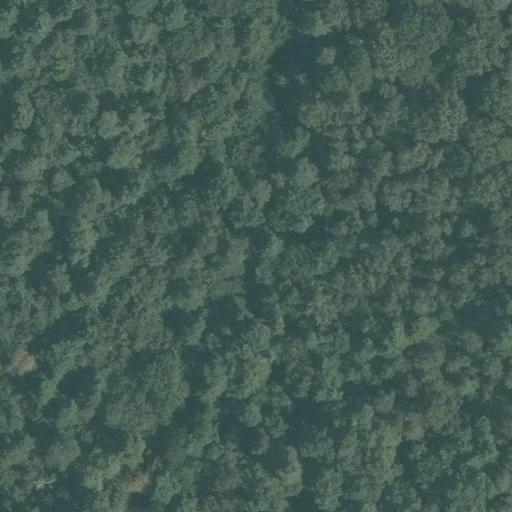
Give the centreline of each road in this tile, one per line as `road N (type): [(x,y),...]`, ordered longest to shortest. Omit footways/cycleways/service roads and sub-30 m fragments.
road 1 (track): [(356,0),(124,511)]
road 2 (track): [(178,391),(511,470)]
road 3 (track): [(511,242),(364,0)]
